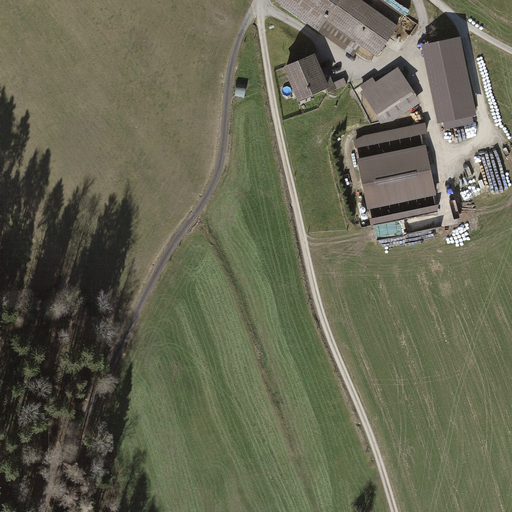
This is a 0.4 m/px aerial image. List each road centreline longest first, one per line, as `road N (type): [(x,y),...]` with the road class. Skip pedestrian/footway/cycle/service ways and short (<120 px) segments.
road 1 (track): [(418,0),(419,35),(371,69),(256,0),(327,326),(395,511)]
road 2 (track): [(256,0),(231,63),(217,173),(122,342)]
road 3 (track): [(42,511),(51,470),(122,342)]
road 4 (track): [(407,50),(445,200)]
